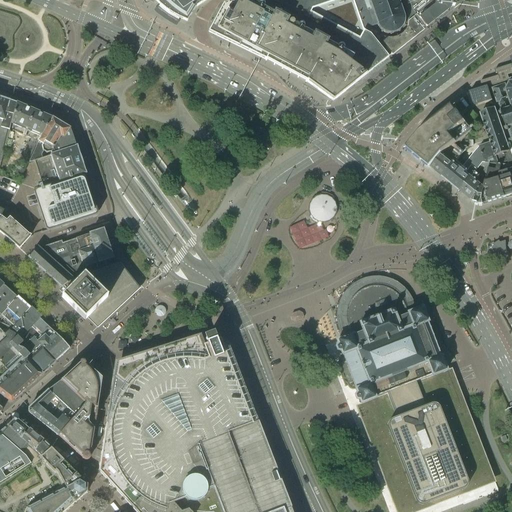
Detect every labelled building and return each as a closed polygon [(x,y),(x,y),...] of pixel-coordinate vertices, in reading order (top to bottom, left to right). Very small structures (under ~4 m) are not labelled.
[(180,19),(187,22),(196,8),(206,0),(154,0),(160,6),(158,7),(165,13),(170,16),(171,16),(172,15),(173,15),(180,19)] [(388,58),(372,39),(377,35),(372,28),(370,30),(369,28),(376,25),(376,26),(377,26),(376,25),(369,2),(367,0),(237,0),(223,5),(210,30),(208,33),(265,61),(306,83),(332,102),(388,58)] [(367,0),(369,2),(376,25),(377,26),(378,28),(380,30),(383,32),(386,34),(389,34),(391,34),(395,34),(397,33),(400,31),(401,29),(402,28),(404,24),(404,22),(404,19),(404,15),(398,0),(367,0)] [(401,0),(404,6),(409,4),(411,10),(431,5),(429,0),(401,0)] [(431,5),(411,10),(425,28),(425,27),(426,28),(453,6),(431,5)] [(407,25),(406,28),(414,37),(425,28),(411,10),(404,8),(407,16),(407,17),(408,20),(408,22),(407,25)] [(380,38),(377,35),(372,39),(388,58),(389,57),(388,57),(391,55),(414,37),(406,28),(405,30),(404,31),(402,33),(399,35),(397,36),(394,37),(390,38),(387,38),(385,37),(383,36),(380,38)] [(511,57),(511,58),(511,61),(511,64),(495,70),(496,74),(498,73),(499,76),(481,81),(482,85),(484,85),(484,87),(470,92),(474,106),(493,101),(489,87),(511,79),(511,57)] [(511,83),(511,84),(510,82),(509,83),(511,85),(508,90),(506,84),(492,89),(497,104),(498,106),(499,107),(496,108),(507,143),(510,142),(511,147),(511,83)] [(0,165),(4,150),(11,125),(16,104),(0,98),(0,165)] [(20,159),(29,163),(29,162),(38,142),(41,137),(51,119),(47,117),(21,106),(16,104),(11,125),(13,126),(12,131),(33,140),(31,144),(28,142),(20,159)] [(458,112),(453,106),(421,131),(407,148),(431,168),(431,167),(443,153),(472,130),(466,123),(460,114),(459,112),(458,112)] [(477,116),(471,108),(468,111),(474,118),(477,116)] [(510,151),(507,143),(496,108),(481,113),(491,143),(495,156),(496,156),(510,151)] [(51,155),(51,153),(61,137),(63,138),(69,129),(52,119),(51,119),(41,137),(38,142),(29,162),(29,163),(35,161),(42,159),(41,156),(43,152),(47,154),(50,153),(51,155)] [(76,148),(70,130),(69,129),(63,138),(61,137),(51,153),(51,155),(52,156),(76,148)] [(483,163),(490,163),(499,164),(496,156),(495,156),(491,143),(480,146),(480,147),(477,151),(464,167),(456,161),(443,177),(460,191),(476,172),(483,163)] [(52,156),(42,159),(35,161),(44,188),(40,189),(41,192),(38,193),(36,196),(39,203),(42,205),(40,208),(42,215),(45,216),(44,219),(45,223),(49,221),(50,223),(52,224),(53,224),(55,228),(58,226),(59,224),(60,224),(63,225),(70,223),(71,220),(72,220),(74,221),(81,219),(82,217),(83,216),(85,218),(92,215),(95,210),(93,203),(90,202),(90,201),(91,199),(89,192),(87,191),(86,190),(88,188),(85,181),(83,179),(82,176),(85,175),(76,148),(52,156)] [(443,177),(456,161),(464,152),(458,148),(449,159),(443,153),(431,167),(443,177)] [(140,158),(138,159),(158,186),(160,185),(140,158)] [(505,198),(499,177),(501,164),(499,164),(490,163),(485,187),(483,199),(484,204),(505,198)] [(506,165),(501,164),(499,177),(505,198),(511,195),(511,170),(505,173),(506,165)] [(15,175),(21,178),(24,170),(18,168),(15,175)] [(472,201),(483,186),(477,181),(480,176),(476,172),(460,191),(472,201)] [(157,208),(159,207),(139,180),(137,181),(157,208)] [(483,186),(472,201),(475,203),(477,204),(479,204),(482,204),(484,204),(483,199),(485,187),(483,186)] [(311,215),(308,217),(312,222),(318,225),(319,222),(324,222),(329,221),(333,218),(335,213),(336,208),(334,203),(331,199),(326,196),(321,196),(316,198),(312,201),(310,205),(309,210),(311,215)] [(6,222),(1,218),(0,218),(0,232),(1,234),(10,241),(19,249),(30,237),(9,219),(6,222)] [(145,224),(143,226),(162,253),(164,251),(145,224)] [(130,228),(128,230),(148,257),(150,255),(130,228)] [(38,248),(29,258),(48,275),(62,289),(78,277),(112,266),(109,257),(112,256),(103,230),(89,235),(62,244),(61,241),(38,249),(38,248)] [(491,256),(492,262),(502,259),(503,260),(505,260),(508,259),(508,260),(510,257),(509,257),(509,256),(509,255),(509,254),(509,253),(508,252),(506,252),(506,241),(500,243),(497,245),(494,248),(492,252),(491,256)] [(114,265),(112,266),(78,277),(62,289),(67,293),(97,323),(116,305),(115,304),(123,297),(124,298),(133,289),(114,265)] [(338,345),(336,348),(337,351),(340,352),(342,356),(340,357),(339,358),(339,359),(338,361),(339,362),(339,364),(337,365),(345,387),(348,386),(348,387),(349,388),(350,389),(352,390),(353,390),(354,390),(355,389),(356,392),(353,396),(355,400),(355,401),(360,402),(361,404),(360,404),(401,511),(407,511),(488,481),(460,409),(455,395),(450,397),(440,373),(446,371),(442,361),(427,322),(432,320),(423,299),(413,302),(406,305),(403,299),(399,295),(395,291),(389,287),(383,285),(377,285),(371,285),(365,286),(359,289),(354,293),(350,298),(347,303),(345,309),(344,315),(344,321),(345,327),(346,328),(344,329),(347,337),(343,339),(342,339),(341,339),(341,340),(337,341),(336,341),(338,345)] [(0,316),(17,298),(3,286),(0,288),(0,316)] [(29,310),(17,298),(0,316),(0,323),(2,324),(11,329),(29,310)] [(15,331),(22,338),(40,319),(30,310),(29,310),(11,329),(15,331)] [(295,322),(301,320),(302,317),(301,314),(299,313),(293,315),(291,317),(292,320),(295,322)] [(283,317),(268,323),(272,335),(287,329),(283,317)] [(55,334),(40,319),(22,338),(23,339),(28,343),(33,338),(56,362),(69,349),(55,334)] [(0,394),(11,403),(14,401),(42,375),(27,359),(30,356),(25,351),(21,349),(22,349),(18,347),(23,343),(17,337),(15,334),(9,331),(5,335),(0,329),(0,394)] [(135,511),(221,511),(216,496),(207,473),(196,446),(220,437),(234,432),(258,422),(247,396),(246,393),(227,344),(222,346),(220,340),(216,341),(214,336),(205,340),(207,345),(204,346),(200,335),(177,343),(130,358),(124,359),(115,362),(113,371),(114,371),(98,471),(135,511)] [(27,359),(42,375),(56,362),(33,338),(28,343),(22,349),(21,349),(25,351),(30,356),(27,359)] [(86,404),(75,416),(58,436),(59,437),(83,459),(84,460),(86,460),(87,460),(89,459),(90,458),(90,456),(102,379),(100,377),(85,364),(85,363),(84,363),(84,362),(83,362),(82,362),(81,362),(80,363),(80,364),(62,381),(61,381),(60,381),(86,404)] [(48,390),(48,391),(75,416),(86,404),(60,381),(48,390)] [(28,413),(58,436),(75,416),(48,391),(29,409),(28,413)] [(29,430),(17,420),(17,419),(15,419),(14,419),(13,420),(7,427),(21,440),(29,430)] [(276,469),(274,465),(258,422),(234,432),(220,437),(196,446),(207,473),(216,496),(221,511),(292,511),(291,509),(276,469)] [(7,427),(0,433),(0,434),(20,453),(27,445),(21,440),(7,427)] [(29,430),(21,440),(27,445),(34,451),(43,442),(29,430)] [(0,434),(0,485),(31,465),(25,457),(20,453),(0,434)] [(42,457),(51,450),(43,442),(34,451),(42,457)] [(0,511),(64,511),(87,493),(87,485),(51,450),(42,457),(34,451),(27,445),(20,453),(25,457),(31,465),(0,485),(0,511)]
